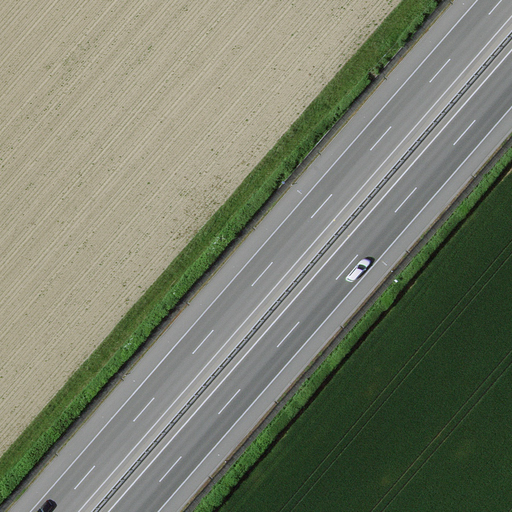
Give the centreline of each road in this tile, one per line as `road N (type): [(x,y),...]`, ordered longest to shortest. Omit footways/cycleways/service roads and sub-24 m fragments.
road 1 (motorway): [(501,0),(54,511)]
road 2 (motorway): [(132,511),(511,78)]
